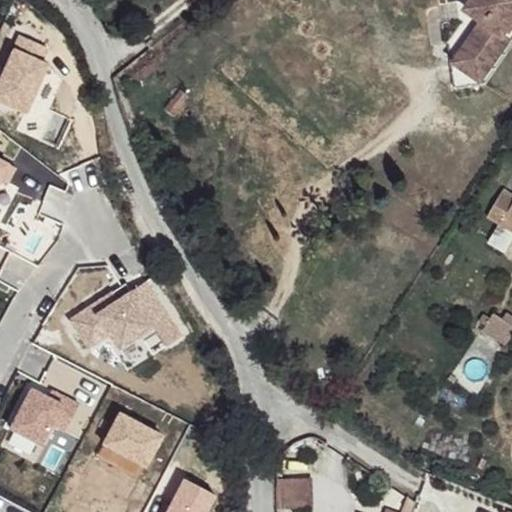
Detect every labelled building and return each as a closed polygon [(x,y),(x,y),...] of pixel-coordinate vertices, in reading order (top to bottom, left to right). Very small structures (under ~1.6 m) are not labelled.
[(474,4),(473,0),(472,0),(444,36),(449,83),(478,74),(455,59),(481,15),(474,4)] [(511,0),(473,0),(474,4),(481,15),(455,59),(478,74),(510,27),(511,26),(511,0)] [(184,99),(179,93),(172,97),(178,105),(184,99)] [(511,201),(499,194),(486,220),(498,229),(503,222),(511,227),(511,201)] [(511,227),(503,222),(498,229),(511,236),(511,227)] [(315,509),(314,477),(276,478),(276,510),(315,509)]
